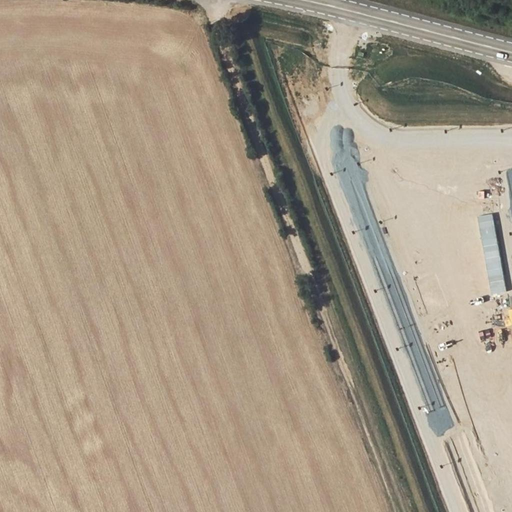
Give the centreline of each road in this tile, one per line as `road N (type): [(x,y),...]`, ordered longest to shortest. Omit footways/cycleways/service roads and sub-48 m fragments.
road 1 (track): [(205,0),(391,511)]
road 2 (primary): [(511,54),(293,0)]
